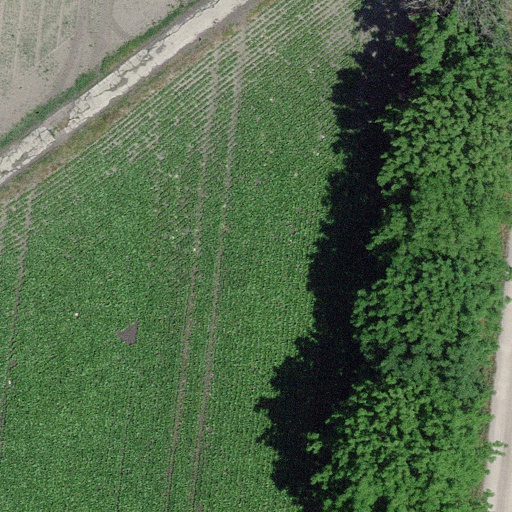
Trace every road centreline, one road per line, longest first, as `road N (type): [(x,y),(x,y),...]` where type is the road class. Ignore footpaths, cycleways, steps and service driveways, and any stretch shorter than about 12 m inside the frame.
road 1 (track): [(238,0),(0,175)]
road 2 (track): [(511,373),(496,511)]
